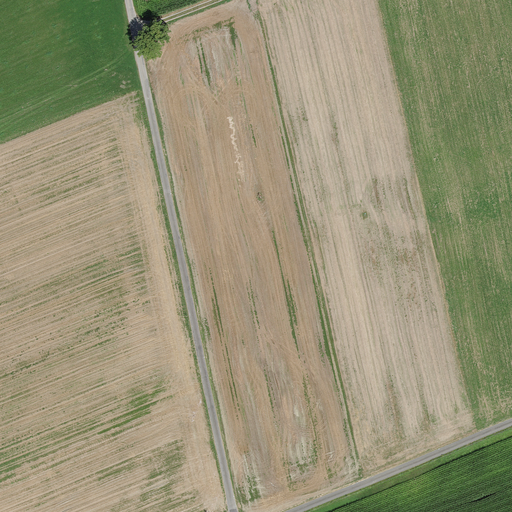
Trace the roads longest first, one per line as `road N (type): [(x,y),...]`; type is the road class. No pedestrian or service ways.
road 1 (track): [(127,0),(231,511)]
road 2 (unclassified): [(511,420),(292,511)]
